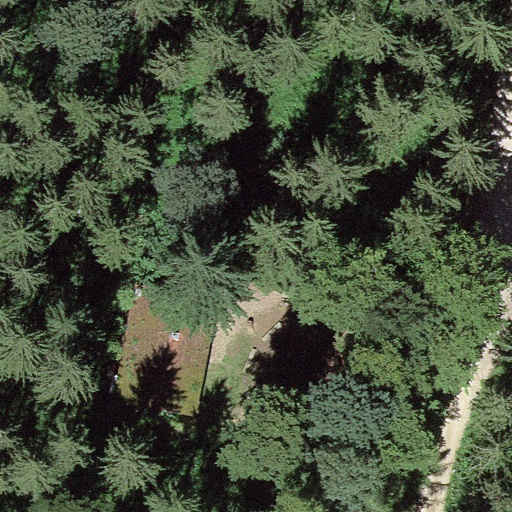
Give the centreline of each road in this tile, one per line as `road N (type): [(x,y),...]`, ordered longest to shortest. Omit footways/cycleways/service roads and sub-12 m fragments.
road 1 (track): [(145,197),(500,219)]
road 2 (track): [(500,219),(435,511)]
